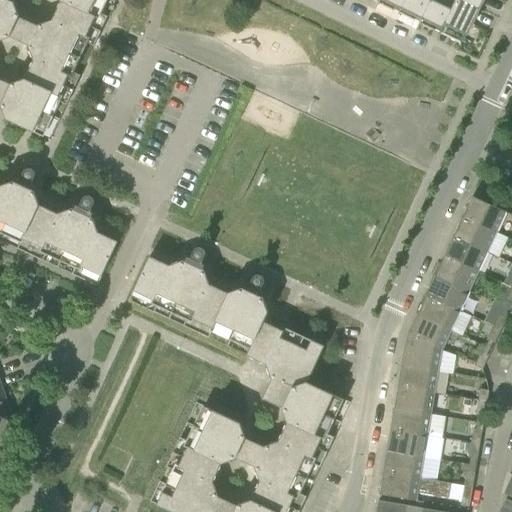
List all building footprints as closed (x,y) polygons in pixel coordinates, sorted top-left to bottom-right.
[(0,0),(0,229),(22,239),(17,249),(39,259),(43,250),(80,267),(76,276),(97,286),(118,242),(98,233),(93,218),(95,214),(90,212),(93,205),(94,203),(94,202),(94,200),(93,199),(92,198),(91,197),(89,196),(87,196),(86,196),(84,197),(83,199),(79,207),(74,204),(72,209),(58,214),(40,206),(34,191),(36,187),(31,184),(35,177),(35,175),(35,173),(34,171),(31,169),(30,169),(28,169),(26,169),(26,170),(25,170),(24,172),(20,179),(15,177),(13,182),(0,186),(0,104),(1,105),(6,120),(41,136),(59,97),(68,102),(78,80),(69,75),(103,0),(0,0)] [(405,0),(379,0),(377,5),(378,5),(379,4),(391,10),(390,11),(391,12),(394,7),(400,10),(398,15),(405,0)] [(405,0),(398,15),(399,15),(400,14),(414,21),(416,18),(420,20),(418,25),(430,0),(405,0)] [(430,0),(418,25),(419,25),(420,24),(435,31),(436,28),(441,30),(438,35),(439,35),(456,0),(430,0)] [(460,45),(478,9),(460,0),(456,0),(439,35),(440,35),(440,34),(460,43),(459,45),(460,45)] [(460,0),(478,9),(482,0),(460,0)] [(497,233),(507,213),(472,197),(463,217),(497,233)] [(507,238),(497,233),(463,217),(454,236),(488,253),(498,257),(507,238)] [(479,272),(488,253),(454,236),(444,256),(479,272)] [(168,463),(178,468),(160,507),(171,511),(287,511),(312,459),(322,463),(332,441),(322,437),(341,397),(308,382),(323,350),(282,331),(264,322),(269,313),(263,298),(265,293),(260,291),(263,284),(264,283),(264,282),(264,280),(264,279),(263,279),(263,278),(262,277),(260,276),(259,275),(257,275),(255,276),(254,277),(252,278),(249,286),(244,283),(242,288),(227,293),(210,285),(204,270),(206,266),(201,264),(205,256),(205,255),(205,254),(205,253),(205,252),(205,251),(204,251),(203,250),(202,249),(201,248),(200,248),(198,248),(196,248),(195,250),(194,250),(194,251),(190,259),(185,256),(183,261),(169,266),(149,257),(129,301),(147,310),(151,300),(192,319),(187,328),(209,338),(213,329),(253,347),(270,355),(266,365),(271,379),(262,399),(275,405),(282,408),(287,423),(280,438),(278,441),(264,447),(245,438),(240,423),(229,418),(206,407),(188,446),(178,442),(168,463)] [(444,256),(441,264),(435,276),(470,292),(479,272),(444,256)] [(460,311),(470,292),(435,276),(426,295),(460,311)] [(510,311),(511,306),(511,287),(505,284),(502,283),(493,303),(510,311)] [(426,295),(422,303),(417,315),(451,331),(463,336),(472,317),(460,311),(426,295)] [(484,322),(493,326),(501,330),(510,311),(493,303),(484,322)] [(451,331),(417,315),(408,335),(442,351),(451,331)] [(487,340),(495,343),(501,330),(493,326),(487,340)] [(442,351),(408,335),(405,344),(401,366),(449,374),(453,374),(456,357),(442,351)] [(483,370),(489,356),(481,352),(475,366),(483,370)] [(401,366),(398,387),(435,393),(446,395),(449,374),(401,366)] [(0,439),(2,440),(10,421),(3,418),(9,406),(0,381),(0,439)] [(435,393),(398,387),(394,408),(431,415),(446,417),(449,395),(446,395),(435,393)] [(489,390),(480,389),(478,401),(487,402),(489,390)] [(476,415),(484,417),(487,402),(478,401),(476,415)] [(390,430),(427,436),(431,415),(394,408),(390,430)] [(482,431),(473,429),(471,443),(480,445),(482,431)] [(427,436),(390,430),(387,451),(440,460),(444,439),(427,436)] [(469,452),(470,444),(461,442),(459,450),(469,452)] [(468,458),(477,459),(480,445),(471,443),(468,458)] [(387,451),(383,473),(437,481),(440,460),(387,451)] [(466,472),(468,472),(469,465),(461,464),(460,471),(466,472)] [(476,466),(469,465),(468,472),(475,473),(476,466)] [(472,487),(475,473),(468,472),(466,472),(464,486),(472,487)] [(383,473),(379,495),(416,501),(418,493),(448,499),(451,484),(437,481),(383,473)] [(460,506),(469,507),(472,487),(464,486),(460,506)] [(511,511),(511,502),(506,499),(499,511),(511,511)] [(378,501),(376,511),(423,511),(425,509),(378,501)]
